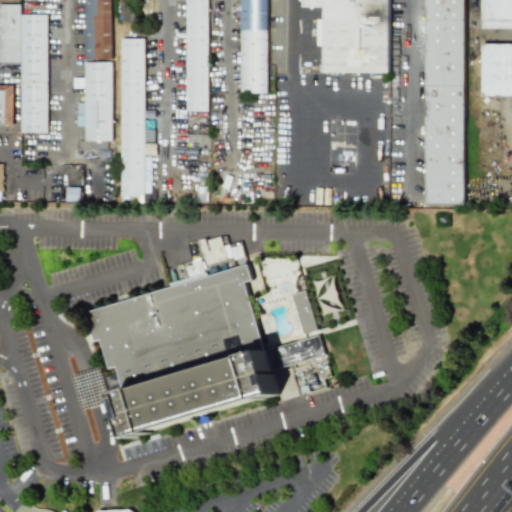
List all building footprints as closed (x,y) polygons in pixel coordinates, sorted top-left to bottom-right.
[(85,0),(111,0),(112,58),(85,58),(85,0)] [(120,0),(120,14),(122,14),(122,21),(133,22),(133,0),(120,0)] [(187,0),(209,0),(209,111),(187,111),(187,0)] [(241,0),(241,92),(268,92),(268,0),(241,0)] [(303,0),(390,0),(390,72),(319,72),(320,64),(324,64),(324,6),(303,6),(303,0)] [(464,204),(464,0),(425,0),(425,204),(464,204)] [(511,0),(482,0),(482,28),(511,28),(511,0)] [(21,14),(21,3),(0,3),(0,62),(21,62),(21,14)] [(21,14),(48,14),(48,132),(21,132),(21,62),(21,14)] [(121,38),(146,38),(146,196),(121,196),(121,38)] [(511,43),(481,43),(481,98),(511,98),(511,43)] [(85,61),(112,61),(112,140),(85,141),(85,61)] [(0,125),(13,125),(13,85),(0,84),(0,125)] [(86,203),(111,202),(111,188),(86,189),(86,203)] [(85,310),(93,339),(99,338),(128,431),(275,386),(270,368),(264,349),(243,279),(251,277),(247,262),(85,310)] [(316,327),(305,288),(292,292),(303,331),(316,327)] [(270,368),(324,352),(319,333),(264,349),(270,368)] [(125,511),(108,497),(95,511),(125,511)] [(132,511),(128,508),(107,509),(97,509),(94,511),(54,511),(51,510),(48,508),(44,508),(39,508),(35,507),(31,505),(23,499),(12,511),(13,511),(132,511)]
